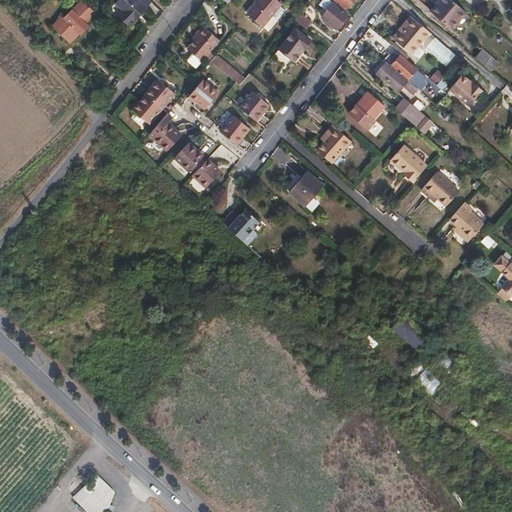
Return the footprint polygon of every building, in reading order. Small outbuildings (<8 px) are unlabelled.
[(90,26),(100,16),(83,0),(65,0),(69,3),(70,2),(73,4),(77,0),(83,5),(68,22),(83,36),(84,37),(92,28),(90,26)] [(130,26),(148,7),(140,0),(116,0),(115,1),(123,9),(126,11),(120,17),(130,26)] [(247,12),(262,25),(282,2),(278,0),(257,0),(256,2),(247,12)] [(463,15),(449,3),(446,0),(437,0),(434,4),(457,23),(463,15)] [(466,11),(452,0),(446,0),(449,3),(463,15),(466,11)] [(334,3),(324,14),(339,27),(349,16),(334,3)] [(457,23),(434,4),(425,14),(448,33),(457,23)] [(268,31),(284,12),(279,8),(263,27),(268,31)] [(402,45),(420,23),(401,8),(392,18),(396,21),(387,32),(402,45)] [(309,27),(314,22),(301,10),(295,18),(308,29),(309,27)] [(448,33),(425,14),(424,16),(446,34),(448,33)] [(83,36),(68,22),(65,18),(56,28),(74,45),(83,36)] [(387,32),(396,21),(392,18),(383,29),(387,32)] [(189,51),(206,29),(203,27),(196,35),(198,37),(193,43),(187,49),(189,51)] [(279,47),(295,61),(313,41),(297,27),(279,47)] [(436,57),(446,44),(425,28),(415,40),(436,57)] [(210,50),(219,39),(206,29),(189,51),(201,61),(204,58),(210,50)] [(481,48),(474,58),(491,72),(498,63),(481,48)] [(210,62),(215,55),(210,50),(204,58),(209,63),(210,62)] [(230,66),(216,54),(215,55),(210,62),(224,73),(230,66)] [(410,75),(416,69),(399,55),(393,60),(391,58),(387,62),(411,83),(414,78),(410,75)] [(411,83),(387,62),(386,65),(383,62),(375,72),(397,91),(402,85),(411,93),(416,88),(411,83)] [(239,85),(245,78),(230,66),(224,73),(236,83),(239,85)] [(461,72),(449,86),(469,103),(483,87),(476,81),(473,83),(469,79),(461,72)] [(439,86),(428,77),(428,76),(424,81),(433,89),(434,88),(436,90),(439,86)] [(150,98),(161,85),(163,82),(159,79),(147,95),(150,98)] [(163,109),(176,93),(170,88),(172,85),(167,81),(165,83),(163,82),(161,85),(150,98),(163,109)] [(190,95),(205,109),(217,94),(202,81),(190,95)] [(385,106),(368,91),(348,114),(367,130),(375,122),(373,120),(385,106)] [(255,120),(269,105),(253,92),(240,107),(255,120)] [(137,114),(150,98),(147,95),(133,111),(137,114)] [(433,122),(424,114),(423,115),(403,97),(395,106),(416,124),(415,125),(424,133),(433,122)] [(151,125),(163,109),(150,98),(137,114),(151,125)] [(243,138),(250,128),(234,116),(222,132),(221,133),(238,146),(240,147),(246,139),(243,138)] [(157,133),(171,146),(185,132),(172,119),(157,133)] [(338,167),(353,142),(328,128),(314,152),(338,167)] [(191,168),(201,156),(203,154),(190,143),(175,158),(189,170),(191,168)] [(402,145),(390,160),(413,180),(426,165),(402,145)] [(220,164),(227,153),(218,148),(211,158),(220,164)] [(195,172),(206,161),(201,156),(191,168),(195,172)] [(223,172),(207,159),(206,161),(195,172),(193,175),(208,189),(223,172)] [(304,204),(322,184),(307,170),(289,191),(304,204)] [(436,170),(420,189),(442,208),(458,190),(436,170)] [(421,193),(413,185),(395,207),(403,214),(421,193)] [(463,244),(479,226),(465,215),(468,212),(460,205),(445,222),(457,233),(454,236),(463,244)] [(249,246),(267,227),(247,210),(241,216),(237,220),(231,215),(224,223),(249,246)] [(241,216),(236,210),(231,215),(237,220),(241,216)] [(485,236),(479,243),(487,249),(492,242),(485,236)] [(511,268),(506,275),(510,278),(502,287),(511,294),(511,268)] [(506,302),(511,295),(511,294),(502,287),(496,293),(506,302)] [(402,318),(392,331),(414,349),(424,336),(402,318)] [(441,384),(425,369),(414,380),(430,395),(441,384)] [(99,473),(73,498),(86,511),(106,511),(122,497),(99,473)]
